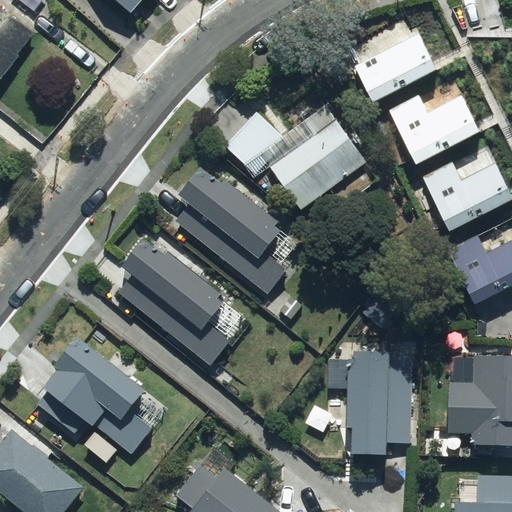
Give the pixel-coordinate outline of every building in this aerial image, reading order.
[(102,0),(124,20),(143,0),(102,0)] [(0,80),(33,41),(0,13),(0,80)] [(354,55),(383,106),(444,71),(415,20),(354,55)] [(393,116),(422,167),(483,133),(454,82),(393,116)] [(250,87),(208,129),(251,173),(285,140),(260,115),(269,106),(250,87)] [(363,169),(332,125),(268,171),(299,215),(363,169)] [(432,181),(461,232),(511,203),(511,180),(493,147),(432,181)] [(186,211),(175,225),(267,297),(285,274),(261,256),(280,230),(201,169),(175,202),(186,211)] [(511,230),(460,260),(489,311),(511,297),(511,230)] [(127,280),(116,294),(210,368),(227,347),(204,329),(224,303),(143,238),(117,271),(127,280)] [(149,391),(79,336),(58,364),(62,367),(46,387),(52,392),(43,403),(80,433),(89,422),(97,428),(101,423),(137,452),(158,425),(136,408),(149,391)] [(386,359),(334,357),(328,428),(346,429),(345,460),(383,462),(383,444),(413,445),(417,357),(386,356),(386,359)] [(470,387),(443,387),(443,440),(467,440),(467,454),(511,454),(511,362),(471,362),(470,387)] [(64,511),(80,493),(8,433),(0,442),(0,511),(64,511)] [(192,510),(190,511),(272,511),(226,472),(219,480),(202,466),(176,496),(192,510)] [(511,511),(511,476),(459,474),(458,505),(451,504),(450,511),(511,511)] [(406,511),(406,488),(384,488),(383,511),(406,511)]
